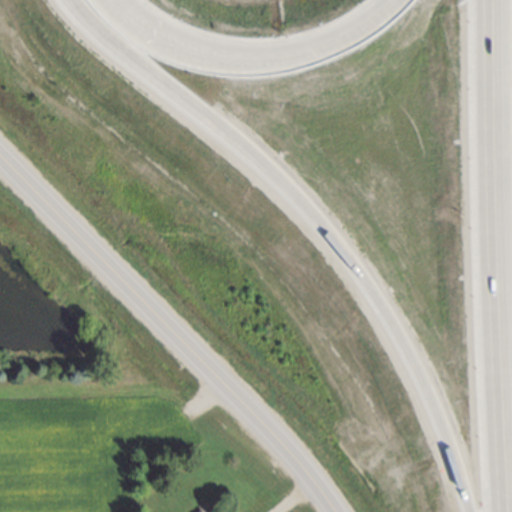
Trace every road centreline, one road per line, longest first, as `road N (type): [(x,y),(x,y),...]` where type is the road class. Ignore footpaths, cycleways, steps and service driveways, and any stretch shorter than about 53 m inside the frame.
road 1 (motorway): [(69,0),(257,153),(373,281),(450,423),(470,511)]
road 2 (motorway): [(491,0),(505,511)]
road 3 (tertiary): [(0,154),(285,441),(339,511)]
road 4 (motorway): [(390,0),(309,45),(267,53),(190,43),(118,0)]
